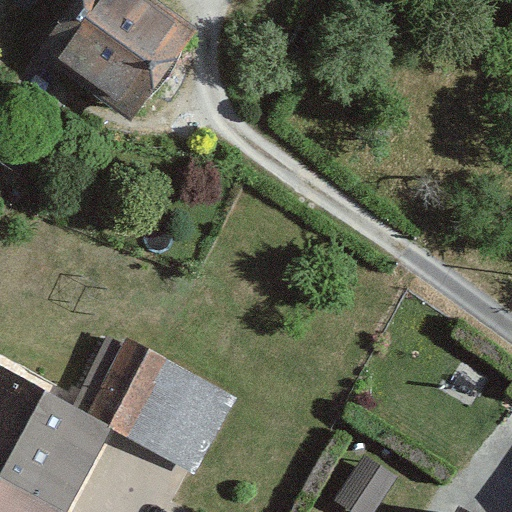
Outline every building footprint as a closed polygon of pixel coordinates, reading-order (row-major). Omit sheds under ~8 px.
[(58,0),(17,60),(112,125),(175,34),(125,0),(58,0)] [(190,479),(236,401),(121,335),(75,414),(190,479)] [(0,373),(0,438),(28,393),(0,373)] [(28,393),(0,438),(0,484),(50,511),(89,434),(28,393)] [(0,511),(49,511),(50,511),(0,484),(0,511)]
